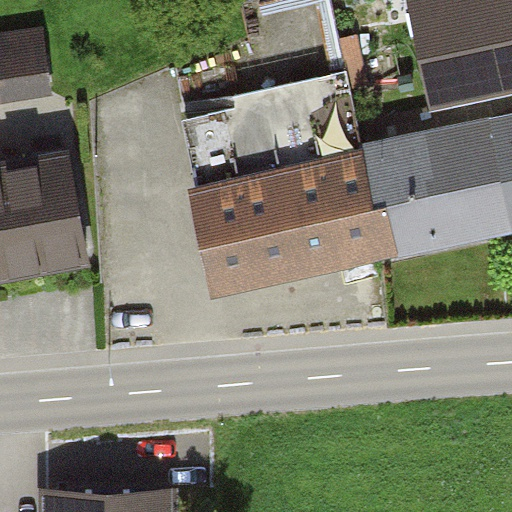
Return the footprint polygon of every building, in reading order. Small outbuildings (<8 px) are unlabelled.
[(511,0),(431,0),(430,0),(448,81),(511,67),(511,0)] [(53,35),(0,43),(0,109),(62,101),(53,35)] [(219,278),(511,215),(511,121),(200,187),(219,278)] [(0,289),(94,275),(77,161),(0,172),(0,289)] [(167,511),(168,490),(48,490),(48,511),(167,511)]
